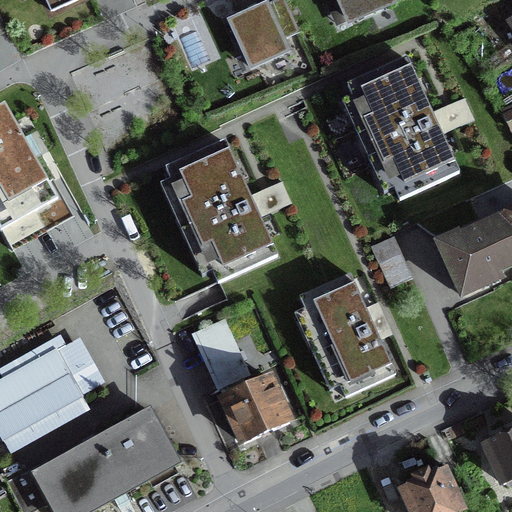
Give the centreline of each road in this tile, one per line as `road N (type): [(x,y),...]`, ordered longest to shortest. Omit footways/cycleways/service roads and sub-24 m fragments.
road 1 (residential): [(236,502),(40,68)]
road 2 (residential): [(511,373),(236,502)]
road 3 (residential): [(40,68),(186,0)]
